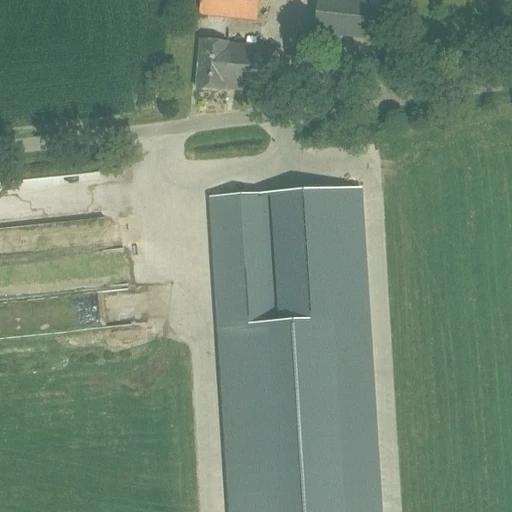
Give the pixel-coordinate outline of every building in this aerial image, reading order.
[(256,23),(258,0),(203,0),(201,17),(256,23)] [(370,0),(319,0),(316,34),(367,39),(370,0)] [(195,91),(223,94),(224,90),(268,94),(272,50),(200,43),(195,91)] [(377,511),(358,190),(215,199),(233,511),(377,511)] [(47,218),(105,214),(104,207),(46,210),(47,218)] [(39,254),(39,271),(50,271),(50,254),(39,254)] [(119,300),(99,301),(101,332),(121,330),(119,300)]
